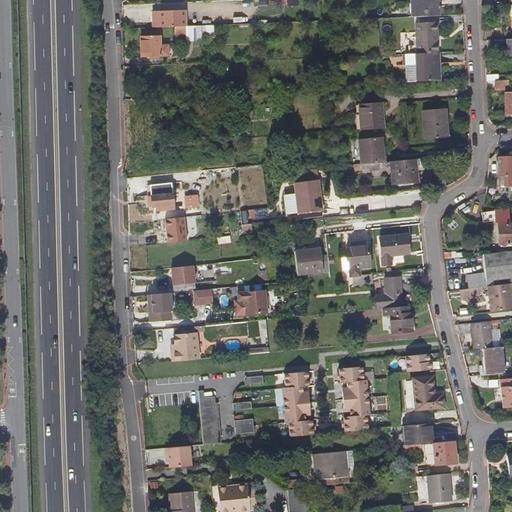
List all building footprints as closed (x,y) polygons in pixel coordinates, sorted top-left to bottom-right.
[(437,17),(435,0),(407,0),(408,5),(411,5),(412,18),(437,17)] [(186,27),(185,11),(159,12),(160,28),(175,28),(186,27)] [(435,37),(434,23),(413,24),(414,54),(432,54),(431,37),(435,37)] [(186,27),(175,28),(176,36),(186,36),(186,42),(196,42),(196,41),(203,41),(203,34),(214,34),(214,26),(186,27)] [(140,38),(140,58),(150,58),(150,59),(159,59),(159,57),(169,57),(169,45),(161,46),(161,37),(140,38)] [(438,83),(436,53),(432,54),(414,54),(403,55),(405,84),(438,83)] [(506,89),(505,81),(491,82),(491,90),(506,89)] [(504,114),(511,114),(511,91),(503,92),(504,114)] [(392,129),(390,103),(366,104),(368,130),(392,129)] [(424,141),(447,139),(446,111),(422,112),(424,141)] [(386,162),(384,137),(361,139),(363,164),(365,164),(376,163),(386,162)] [(511,185),(511,157),(495,158),(496,175),(502,175),(502,185),(511,185)] [(496,175),(495,158),(486,159),(487,171),(487,181),(496,180),(496,175)] [(424,182),(422,159),(392,161),(395,184),(424,182)] [(448,177),(440,174),(437,182),(445,185),(448,177)] [(320,178),(296,180),(297,212),(322,209),(320,178)] [(148,194),(150,210),(172,207),(170,191),(148,194)] [(501,218),(500,209),(480,212),(481,220),(501,218)] [(511,244),(511,222),(496,225),(499,246),(511,244)] [(387,255),(407,253),(404,235),(377,238),(380,265),(387,264),(387,255)] [(366,267),(364,243),(356,244),(356,246),(343,248),(344,257),(338,258),(339,269),(346,268),(346,269),(355,268),(366,267)] [(294,274),(320,272),(319,261),(318,256),(317,249),(292,252),(294,274)] [(472,256),(474,274),(466,275),(467,289),(476,288),(475,283),(493,281),(500,280),(501,285),(506,285),(502,252),(481,255),(472,256)] [(197,274),(196,266),(187,268),(188,275),(197,274)] [(177,277),(176,267),(173,268),(153,270),(153,275),(157,275),(157,277),(163,276),(164,279),(171,278),(177,277)] [(372,283),(371,274),(352,276),(353,285),(372,283)] [(400,307),(397,278),(382,279),(384,294),(374,295),(375,309),(380,309),(400,307)] [(466,289),(467,289),(466,278),(458,279),(460,290),(466,289)] [(143,284),(134,284),(134,292),(143,292),(143,293),(145,292),(146,292),(150,292),(150,287),(147,287),(143,288),(143,284)] [(511,310),(508,284),(506,285),(501,285),(493,286),(487,287),(490,312),(511,310)] [(478,298),(476,288),(467,289),(466,289),(460,290),(459,290),(460,301),(478,298)] [(214,304),(213,290),(194,291),(196,305),(214,304)] [(245,316),(267,314),(265,291),(238,294),(239,302),(244,301),(245,316)] [(294,305),(283,306),(284,315),(295,313),(294,305)] [(408,332),(407,313),(405,313),(404,306),(400,307),(380,309),(380,316),(388,316),(390,333),(408,332)] [(491,348),(488,321),(470,323),(473,350),(483,348),(491,348)] [(196,358),(194,332),(172,334),(173,350),(170,351),(171,361),(196,358)] [(502,373),(499,347),(491,348),(483,348),(485,366),(478,366),(479,376),(502,373)] [(430,369),(429,362),(427,361),(426,354),(402,357),(404,372),(430,369)] [(367,406),(364,381),(362,381),(361,373),(360,367),(359,367),(348,368),(336,369),(337,373),(337,380),(337,384),(344,383),(345,390),(345,395),(340,395),(341,406),(346,406),(346,410),(347,417),(341,418),(341,422),(342,429),(342,432),(366,430),(365,416),(368,415),(367,406)] [(306,409),(305,398),(300,398),(300,394),(299,387),(306,387),(305,383),(305,376),(304,372),(281,374),(282,389),(279,389),(282,423),(285,423),(287,437),(297,436),(310,435),(310,431),(309,425),(309,421),(302,421),(302,414),(301,409),(306,409)] [(372,381),(371,372),(361,373),(362,381),(364,381),(372,381)] [(443,406),(441,393),(434,394),(432,376),(403,378),(406,409),(443,406)] [(511,407),(511,378),(507,379),(507,387),(499,388),(501,409),(511,407)] [(218,443),(214,403),(212,403),(211,397),(200,398),(199,391),(195,391),(200,445),(218,443)] [(248,402),(230,404),(230,410),(248,409),(248,402)] [(249,419),(231,421),(232,435),(250,433),(249,419)] [(432,443),(430,424),(403,426),(405,446),(429,443),(430,443),(432,443)] [(455,462),(453,441),(432,443),(434,465),(455,462)] [(430,450),(429,443),(405,446),(403,446),(404,453),(413,452),(412,449),(421,448),(422,451),(430,450)] [(191,465),(189,446),(165,448),(165,456),(166,456),(168,456),(169,461),(169,467),(191,465)] [(345,477),(343,452),(313,455),(315,480),(345,477)] [(451,500),(448,472),(427,475),(429,502),(451,500)] [(219,511),(239,511),(249,511),(247,486),(217,489),(219,511)] [(288,511),(306,511),(305,491),(287,492),(288,511)] [(191,511),(190,493),(168,495),(169,511),(191,511)]
